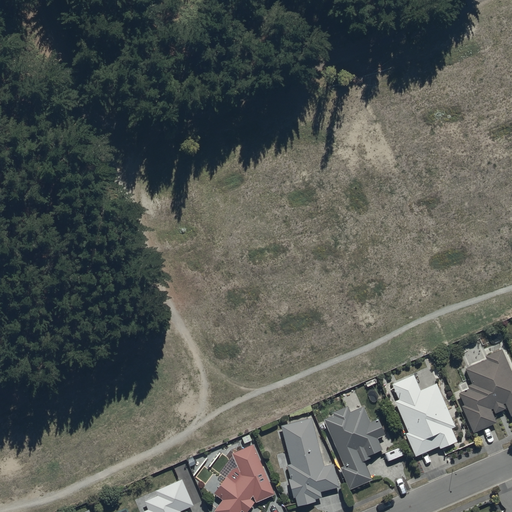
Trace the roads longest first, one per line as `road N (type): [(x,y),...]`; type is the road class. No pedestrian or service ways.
road 1 (track): [(84,120),(122,131),(450,0)]
road 2 (track): [(84,120),(221,406)]
road 3 (track): [(31,0),(84,120)]
road 4 (residential): [(396,511),(511,461)]
